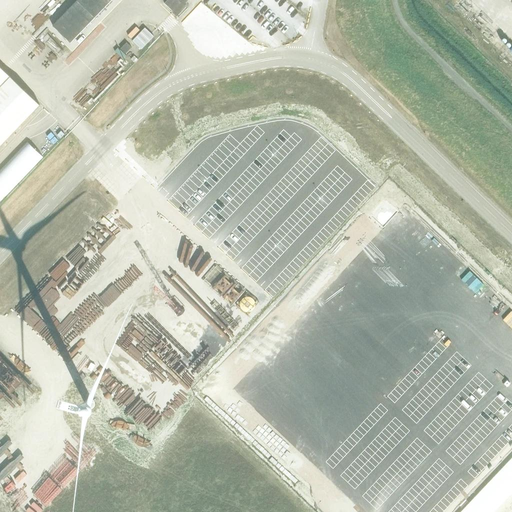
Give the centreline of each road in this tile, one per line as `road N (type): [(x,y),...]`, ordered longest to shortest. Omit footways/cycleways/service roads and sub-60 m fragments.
road 1 (unclassified): [(309,58),(191,71),(140,104),(0,254)]
road 2 (track): [(0,333),(53,380),(147,279),(146,223),(98,148)]
road 3 (unclassified): [(511,233),(351,80),(309,58)]
road 4 (unclassified): [(511,129),(406,25),(394,0)]
